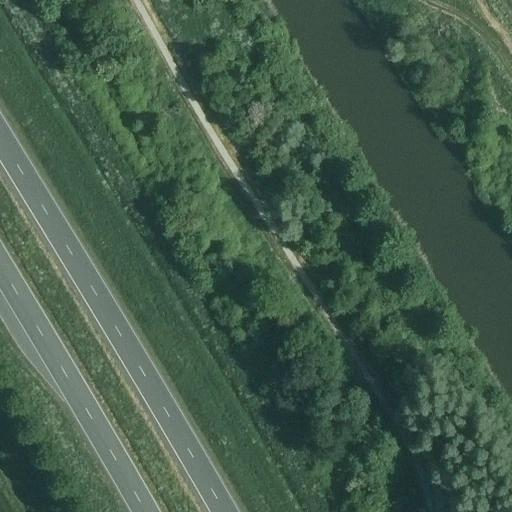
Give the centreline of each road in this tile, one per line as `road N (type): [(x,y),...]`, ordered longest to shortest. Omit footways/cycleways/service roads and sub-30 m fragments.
road 1 (trunk): [(222,511),(0,137)]
road 2 (trunk): [(0,266),(144,511)]
